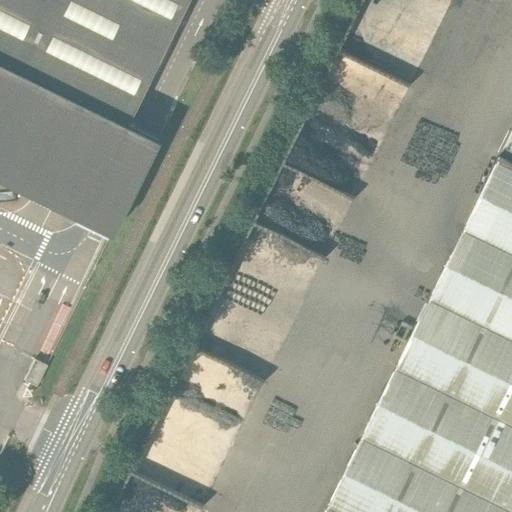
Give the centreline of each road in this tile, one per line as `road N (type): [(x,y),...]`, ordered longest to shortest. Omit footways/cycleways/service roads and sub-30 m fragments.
road 1 (tertiary): [(48,511),(300,0)]
road 2 (unknown): [(273,511),(511,63)]
